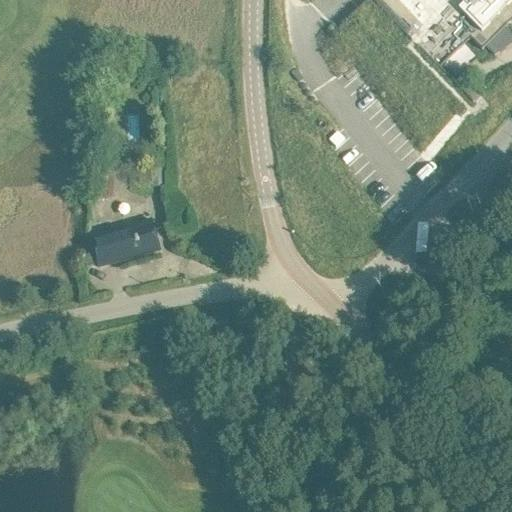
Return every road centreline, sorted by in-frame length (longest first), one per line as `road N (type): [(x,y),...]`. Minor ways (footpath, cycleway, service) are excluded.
road 1 (unclassified): [(0,334),(305,277)]
road 2 (unclassified): [(305,277),(277,238),(267,193),(253,87),(253,0)]
road 3 (unclassified): [(511,503),(334,306)]
road 4 (track): [(306,511),(288,340),(305,277)]
road 5 (track): [(511,235),(381,264)]
